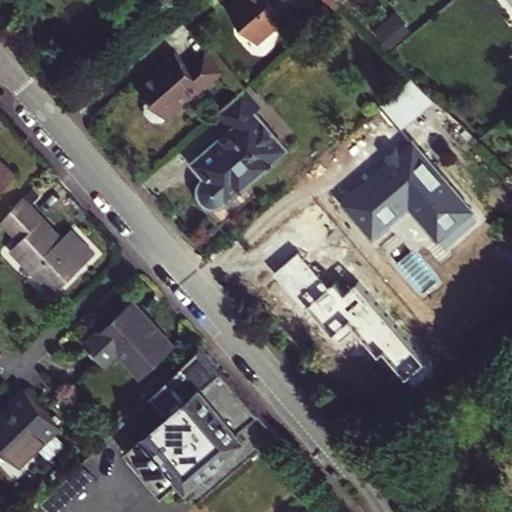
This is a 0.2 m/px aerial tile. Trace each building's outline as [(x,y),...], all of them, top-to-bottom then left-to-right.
[(234,0),(227,7),(256,40),(285,13),(291,20),(304,8),(296,0),(234,0)] [(339,0),(347,8),(355,2),(353,0),(339,0)] [(511,12),(511,0),(498,0),(511,14),(511,12)] [(389,52),(406,37),(398,27),(380,42),(389,52)] [(137,81),(150,96),(145,100),(145,111),(152,119),(164,118),(203,84),(205,86),(226,68),(206,45),(187,61),(175,48),(137,81)] [(435,96),(411,74),(380,101),(401,126),(435,96)] [(254,110),(260,105),(244,87),(216,111),(231,128),(192,161),(203,175),(199,187),(204,197),(214,202),(224,198),(271,161),(270,159),(285,146),(254,110)] [(415,139),(344,201),(373,234),(410,203),(437,235),(439,233),(447,243),(477,217),(469,208),(472,205),(415,139)] [(0,186),(14,170),(0,158),(0,186)] [(61,237),(20,197),(0,217),(0,219),(17,236),(7,246),(52,290),(93,249),(71,227),(61,237)] [(82,344),(100,364),(116,350),(140,376),(170,348),(127,302),(82,344)] [(153,484),(162,495),(174,509),(194,491),(200,497),(277,431),(203,343),(151,394),(168,414),(125,452),(130,457),(123,463),(147,490),(153,484)] [(0,414),(0,443),(16,460),(57,421),(23,385),(10,398),(13,403),(1,415),(0,414)] [(13,403),(10,398),(0,407),(0,414),(1,415),(13,403)] [(85,458),(41,499),(53,511),(55,511),(90,478),(86,474),(94,467),(85,458)] [(43,511),(53,511),(41,499),(36,504),(43,511)]
